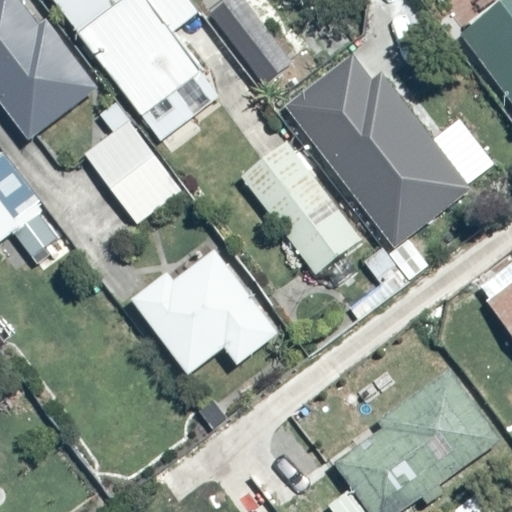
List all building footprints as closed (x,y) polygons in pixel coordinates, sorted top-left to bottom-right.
[(0,0),(0,101),(31,143),(97,94),(26,0),(0,0)] [(56,0),(164,144),(224,100),(178,39),(210,15),(199,0),(56,0)] [(249,0),(237,0),(216,16),(270,86),(299,64),(249,0)] [(395,250),(475,189),(390,76),(383,81),(360,51),(287,106),(395,250)] [(184,193),(132,124),(89,156),(140,225),(184,193)] [(365,242),(290,143),(243,179),(319,278),(365,242)] [(0,205),(18,230),(28,222),(37,234),(55,220),(0,146),(0,205)] [(281,338),(219,251),(178,280),(173,273),(136,300),(192,377),(230,350),(242,366),(281,338)] [(511,269),(482,291),(511,332),(511,269)] [(335,463),(371,511),(411,511),(430,499),(434,505),(451,493),(446,486),(505,444),(455,375),(335,463)] [(140,420),(84,464),(112,499),(168,455),(140,420)]
